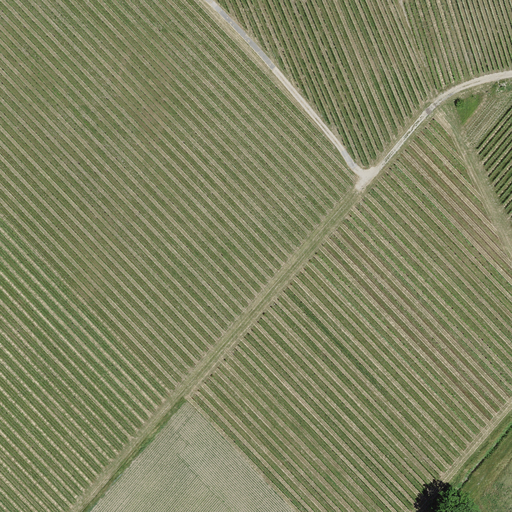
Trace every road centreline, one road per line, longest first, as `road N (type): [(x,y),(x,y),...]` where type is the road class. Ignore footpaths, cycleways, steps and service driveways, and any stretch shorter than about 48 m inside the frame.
road 1 (track): [(81,511),(440,100),(511,74)]
road 2 (track): [(210,0),(367,177)]
